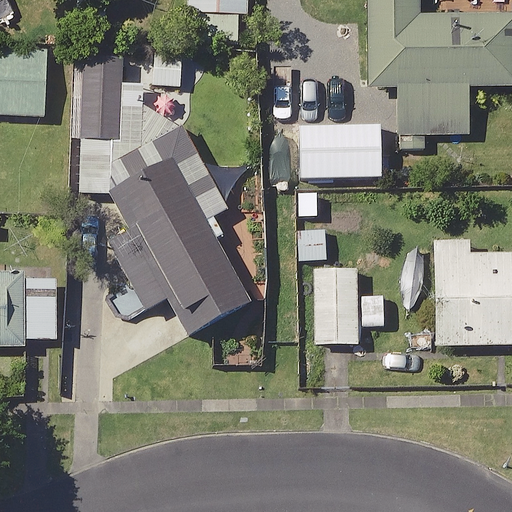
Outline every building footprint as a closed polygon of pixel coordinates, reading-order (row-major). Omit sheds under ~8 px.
[(249,0),(188,0),(187,52),(247,55),(249,0)] [(511,26),(420,26),(420,0),(370,0),(370,97),(401,97),(401,141),(471,142),(471,97),(511,97),(511,26)] [(113,147),(121,148),(125,68),(88,66),(85,146),(113,147)] [(0,120),(47,121),(48,71),(0,70),(0,120)] [(385,190),(386,137),(302,136),(302,190),(385,190)] [(113,147),(85,146),(82,206),(111,207),(113,147)] [(147,318),(166,309),(183,343),(243,314),(173,176),(114,206),(136,248),(117,258),(147,318)] [(486,250),(436,250),(437,358),(511,357),(511,261),(487,262),(486,250)] [(358,275),(314,276),(315,354),(358,354),(358,275)] [(0,362),(57,364),(59,284),(0,282),(0,362)] [(294,390),(297,350),(267,348),(264,388),(294,390)]
